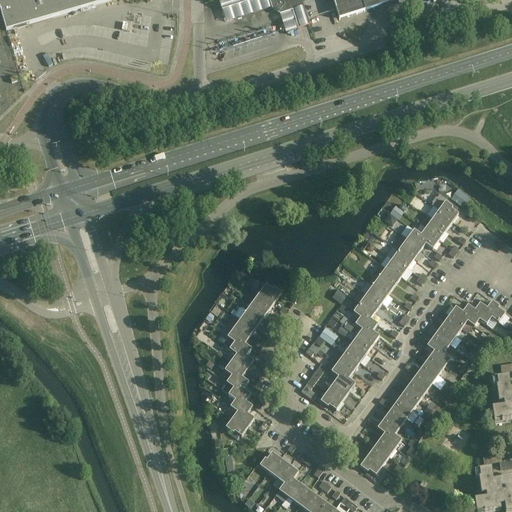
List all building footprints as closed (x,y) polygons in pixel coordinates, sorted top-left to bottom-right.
[(0,0),(0,9),(6,32),(52,18),(52,19),(60,17),(60,16),(81,10),(81,11),(89,9),(89,8),(110,2),(110,3),(118,0),(117,0),(0,0)] [(305,28),(310,27),(301,0),(218,0),(220,6),(222,12),(222,11),(226,23),(271,8),(272,10),(280,16),(281,16),(287,34),(305,28)] [(332,0),(338,18),(339,21),(365,12),(405,0),(332,0)] [(463,209),(469,200),(457,192),(451,200),(463,209)] [(415,196),(411,204),(426,212),(430,205),(415,196)] [(444,219),(452,225),(458,216),(456,215),(459,211),(440,196),(438,199),(435,199),(432,204),(432,206),(432,207),(439,213),(446,218),(444,219)] [(392,215),(400,221),(405,214),(397,208),(392,215)] [(445,234),(452,225),(444,219),(446,218),(439,213),(432,221),(439,227),(438,228),(445,234)] [(439,243),(445,234),(438,228),(439,227),(432,221),(426,230),(433,235),(431,237),(439,243)] [(427,244),(425,246),(432,252),(439,243),(431,237),(433,235),(426,230),(420,226),(415,233),(421,237),(419,239),(427,244)] [(407,228),(401,236),(407,241),(405,243),(412,248),(414,246),(421,252),(425,246),(427,244),(419,239),(421,237),(415,233),(414,232),(413,232),(407,228)] [(458,243),(463,247),(466,242),(461,238),(458,243)] [(405,243),(399,252),(406,257),(407,255),(415,261),(421,252),(414,246),(412,248),(405,243)] [(371,254),(375,249),(370,246),(366,251),(371,254)] [(401,264),(408,269),(415,261),(407,255),(406,257),(399,252),(392,261),(399,266),(401,264)] [(434,259),(439,262),(442,258),(437,254),(434,259)] [(402,278),(408,269),(401,264),(399,266),(392,261),(387,257),(381,266),(393,275),(394,273),(402,278)] [(429,266),(434,270),(437,265),(432,262),(429,266)] [(381,266),(374,275),(379,279),(386,284),(388,282),(396,287),(402,278),(394,273),(393,275),(381,266)] [(379,279),(373,288),(380,293),(381,291),(389,296),(395,287),(388,282),(386,284),(379,279)] [(266,286),(260,295),(267,300),(268,299),(275,304),(282,295),(275,290),(277,287),(271,283),(268,288),(266,286)] [(375,299),(383,305),(389,296),(381,291),(380,293),(373,288),(366,296),(373,302),(375,299)] [(338,292),(333,299),(338,303),(343,296),(338,292)] [(354,301),(360,305),(367,311),(368,308),(376,314),(383,305),(375,299),(373,302),(366,296),(360,292),(354,301)] [(267,300),(260,295),(253,304),(261,309),(262,308),(269,313),(275,304),(268,299),(267,300)] [(419,299),(415,296),(414,295),(410,300),(415,304),(419,299)] [(498,311),(499,309),(492,303),(487,310),(485,313),(493,318),(491,320),(499,325),(505,316),(498,311)] [(253,304),(247,313),(255,319),(256,317),(262,322),(269,313),(262,308),(261,309),(253,304)] [(369,323),(371,321),(376,314),(368,308),(367,311),(360,305),(353,314),(360,320),(362,318),(369,323)] [(408,313),(412,309),(406,305),(403,309),(408,313)] [(486,327),(491,320),(493,318),(485,313),(487,310),(480,305),(475,312),(473,314),(481,320),(479,322),(486,327)] [(344,315),(347,311),(342,306),(338,311),(344,315)] [(474,329),(479,322),(481,320),(473,314),(475,312),(468,307),(463,314),(461,316),(468,322),(467,324),(473,328),(474,329)] [(461,316),(463,314),(456,309),(449,319),(456,324),(454,325),(456,326),(462,331),(468,335),(473,328),(467,324),(468,322),(461,316)] [(285,318),(288,314),(283,310),(280,314),(285,318)] [(255,319),(247,313),(240,321),(248,327),(249,325),(256,331),(262,322),(256,317),(255,319)] [(337,313),(332,319),(338,323),(342,317),(337,313)] [(206,320),(211,324),(215,318),(211,315),(206,320)] [(404,315),(401,320),(407,324),(410,320),(406,317),(404,315)] [(344,318),(340,323),(345,327),(344,329),(357,338),(365,344),(366,342),(373,348),(380,338),(373,333),(371,335),(364,330),(362,332),(355,327),(344,318)] [(378,326),(371,321),(369,323),(362,318),(360,320),(355,327),(362,332),(364,330),(371,335),(373,333),(378,326)] [(462,331),(456,326),(454,325),(456,324),(449,319),(441,328),(449,333),(447,335),(455,340),(462,331)] [(398,324),(404,328),(407,324),(401,320),(398,324)] [(240,321),(234,330),(241,336),(242,334),(249,339),(256,331),(249,325),(248,327),(240,321)] [(337,325),(332,321),(328,326),(333,330),(337,325)] [(227,325),(220,335),(227,339),(230,341),(234,345),(236,342),(243,348),(245,346),(249,339),(242,334),(241,336),(234,330),(227,325)] [(337,334),(342,337),(346,332),(341,328),(337,334)] [(449,333),(441,328),(434,338),(441,343),(440,345),(448,350),(450,347),(455,340),(447,335),(449,333)] [(337,340),(325,331),(320,338),(332,347),(337,340)] [(390,336),(395,340),(399,336),(393,331),(390,336)] [(357,338),(351,347),(358,353),(359,351),(366,356),(373,348),(366,342),(365,344),(357,338)] [(427,348),(434,353),(435,352),(443,357),(444,355),(451,360),(457,352),(450,347),(448,350),(440,345),(441,343),(434,338),(427,348)] [(319,339),(315,344),(320,348),(324,343),(319,339)] [(252,351),(245,346),(243,348),(236,342),(234,345),(230,341),(225,348),(229,351),(229,352),(236,357),(238,355),(245,360),(247,358),(252,351)] [(263,349),(266,345),(261,341),(258,345),(263,349)] [(263,349),(258,345),(254,349),(260,353),(263,349)] [(319,351),(312,346),(306,354),(311,358),(314,355),(315,356),(319,351)] [(353,360),(360,365),(366,356),(359,351),(358,353),(351,347),(344,356),(351,362),(353,360)] [(451,360),(444,355),(443,357),(435,352),(434,353),(429,360),(437,365),(437,364),(444,369),(451,360)] [(236,357),(231,363),(238,369),(239,367),(247,373),(254,363),(247,358),(245,360),(238,355),(236,357)] [(344,356),(338,365),(345,370),(346,369),(353,374),(360,365),(353,360),(351,362),(344,356)] [(225,372),(231,378),(233,376),(241,381),(242,379),(247,373),(239,367),(238,369),(231,363),(225,359),(222,363),(225,365),(226,363),(230,366),(225,372)] [(437,365),(429,360),(423,368),(430,374),(431,373),(438,378),(444,369),(437,364),(437,365)] [(209,362),(206,367),(211,371),(215,366),(209,362)] [(264,365),(261,369),(267,373),(270,369),(269,369),(272,366),(267,362),(265,365),(264,365)] [(347,383),(348,381),(353,374),(346,369),(345,370),(338,365),(331,374),(338,379),(340,377),(347,383)] [(511,365),(500,367),(501,375),(511,373),(511,365)] [(430,374),(423,368),(416,377),(424,383),(424,382),(431,387),(437,391),(443,382),(438,378),(431,373),(430,374)] [(325,373),(319,369),(316,373),(322,377),(325,373)] [(322,377),(316,373),(310,382),(315,386),(322,377)] [(380,374),(377,378),(382,382),(385,378),(380,374)] [(249,384),(242,379),(241,381),(233,376),(231,378),(226,385),(233,390),(235,388),(243,393),(244,391),(249,384)] [(356,386),(348,381),(347,383),(340,377),(338,379),(334,386),(341,391),(342,389),(349,395),(356,386)] [(424,383),(416,377),(410,386),(417,391),(418,391),(425,396),(431,387),(424,382),(424,383)] [(257,386),(260,382),(255,378),(252,382),(257,386)] [(492,409),(494,423),(511,420),(511,388),(510,389),(509,378),(495,380),(498,404),(503,403),(504,407),(492,409)] [(310,392),(315,386),(310,382),(301,394),(313,402),(317,397),(310,392)] [(334,386),(327,394),(334,400),(335,398),(343,404),(349,395),(342,389),(341,391),(334,386)] [(410,386),(403,395),(411,400),(412,399),(418,404),(425,396),(418,391),(417,391),(410,386)] [(228,397),(235,402),(236,400),(244,406),(245,404),(246,404),(251,397),(244,391),(243,393),(235,388),(233,390),(228,397)] [(329,407),(336,412),(343,404),(335,398),(334,400),(327,394),(320,403),(328,409),(329,407)] [(403,395),(397,404),(398,404),(404,409),(405,408),(412,413),(418,404),(412,399),(411,400),(403,395)] [(450,400),(445,396),(440,401),(446,405),(450,400)] [(263,407),(266,403),(261,399),(258,403),(263,407)] [(246,404),(245,404),(244,406),(236,400),(235,402),(230,409),(237,414),(238,412),(246,418),(247,416),(253,409),(246,404)] [(382,400),(379,404),(384,408),(387,404),(382,400)] [(258,403),(257,404),(255,407),(260,411),(263,407),(258,403)] [(397,404),(390,413),(398,418),(399,417),(405,422),(406,421),(412,426),(418,418),(412,413),(405,408),(404,409),(398,404),(397,404)] [(441,411),(436,407),(432,413),(437,417),(441,411)] [(255,421),(247,416),(246,418),(238,412),(237,414),(232,421),(239,426),(241,424),(248,430),(255,421)] [(390,413),(384,422),(391,427),(392,426),(399,431),(405,422),(399,417),(398,418),(390,413)] [(436,418),(431,414),(426,421),(431,424),(436,418)] [(241,439),(248,430),(241,424),(239,426),(232,421),(225,430),(233,435),(231,437),(237,441),(239,438),(241,439)] [(425,421),(421,426),(426,430),(430,424),(425,421)] [(393,439),(395,437),(399,431),(392,426),(391,427),(384,422),(377,431),(384,436),(386,433),(393,439)] [(267,431),(262,427),(259,431),(264,435),(267,431)] [(415,436),(420,440),(424,435),(419,431),(415,436)] [(402,442),(395,437),(393,439),(386,433),(384,436),(380,442),(387,447),(388,446),(396,451),(402,442)] [(412,441),(408,446),(413,450),(417,445),(412,441)] [(387,447),(380,442),(373,451),(380,456),(382,455),(389,460),(396,451),(388,446),(387,447)] [(292,446),(288,452),(292,455),(296,449),(292,446)] [(407,454),(412,458),(416,453),(411,449),(407,454)] [(373,451),(367,460),(374,465),(375,463),(383,469),(389,460),(382,455),(380,456),(373,451)] [(259,467),(269,474),(275,467),(276,468),(281,461),(272,454),(271,456),(267,453),(262,459),(265,460),(259,467)] [(305,465),(310,460),(305,456),(301,462),(305,465)] [(483,458),(484,467),(499,464),(500,471),(511,469),(511,459),(500,461),(500,456),(483,458)] [(404,458),(400,463),(406,467),(409,462),(404,458)] [(360,469),(367,474),(366,476),(371,480),(374,476),(376,478),(383,469),(375,463),(374,465),(367,460),(360,469)] [(269,474),(278,481),(284,473),(285,474),(290,467),(281,461),(276,468),(275,467),(269,474)] [(299,474),(290,467),(285,474),(284,473),(278,481),(284,486),(286,487),(292,479),(294,481),(299,474)] [(399,476),(403,471),(397,467),(394,472),(399,476)] [(511,511),(511,477),(493,481),(491,469),(477,471),(481,496),(486,495),(486,499),(474,501),(475,511),(495,511),(501,511),(500,507),(504,506),(504,511),(511,511)] [(318,479),(322,474),(317,471),(314,476),(318,479)] [(284,486),(279,493),(291,501),(296,494),(294,493),(300,485),(294,481),(292,479),(286,487),(284,486)] [(291,501),(299,508),(305,501),(303,500),(309,492),(300,485),(294,493),(296,494),(291,501)] [(327,486),(323,491),(327,494),(331,489),(327,486)] [(318,498),(309,492),(303,500),(305,501),(299,508),(305,511),(310,511),(314,507),(312,506),(318,498)] [(340,496),(336,493),(332,498),(336,501),(340,496)] [(310,511),(321,511),(326,505),(318,498),(312,506),(314,507),(310,511)]
